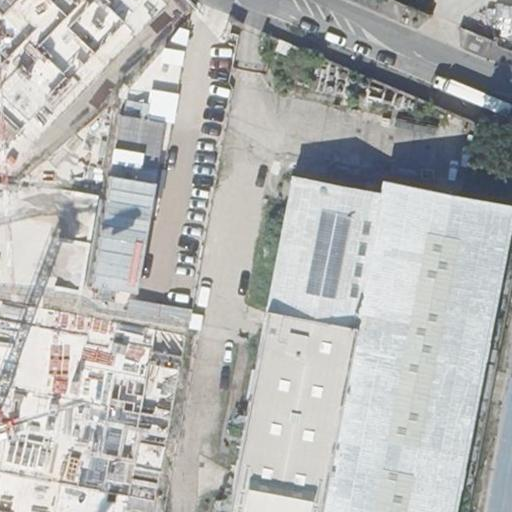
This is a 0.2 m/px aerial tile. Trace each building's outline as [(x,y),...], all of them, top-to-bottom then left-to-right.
[(190,62),(185,111),(218,115),(223,66),(190,62)] [(138,205),(177,204),(177,103),(138,103),(138,205)] [(380,194),(290,180),(265,314),(355,330),(319,511),(452,511),(510,209),(381,185),(380,194)] [(174,265),(155,266),(156,326),(175,326),(174,265)] [(319,511),(355,330),(265,314),(227,511),(319,511)]
